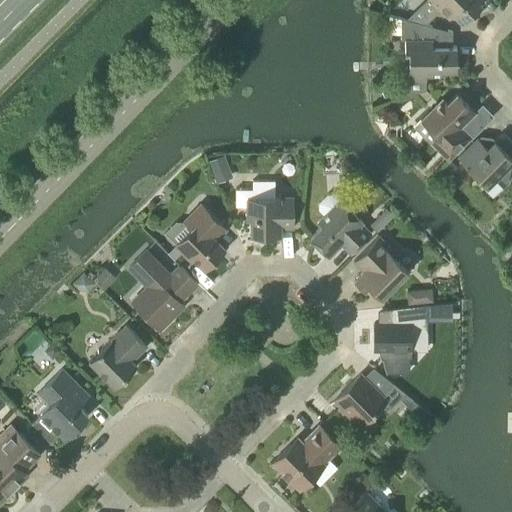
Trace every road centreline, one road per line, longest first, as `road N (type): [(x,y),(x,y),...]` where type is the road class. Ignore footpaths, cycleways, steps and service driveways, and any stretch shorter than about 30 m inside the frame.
road 1 (residential): [(222,467),(342,344),(342,310),(291,265),(249,267),(179,357),(153,410)]
road 2 (tertiary): [(0,233),(228,0)]
